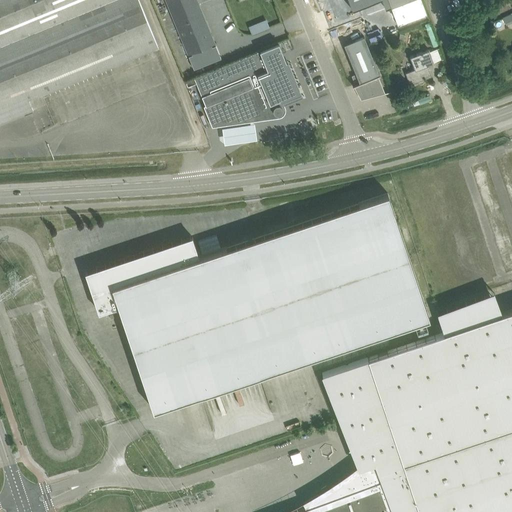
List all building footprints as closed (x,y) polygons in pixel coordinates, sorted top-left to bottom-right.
[(0,0),(0,123),(33,110),(29,98),(158,46),(139,0),(0,0)] [(214,42),(203,13),(198,2),(204,0),(166,0),(187,53),(188,53),(189,54),(188,55),(193,68),(220,57),(215,44),(214,44),(213,43),(214,42)] [(421,0),(388,0),(391,5),(391,6),(398,24),(427,14),(421,0)] [(458,21),(464,34),(477,27),(471,14),(458,21)] [(264,29),(270,27),(266,19),(260,21),(264,29)] [(356,73),(360,82),(367,96),(384,92),(377,75),(379,74),(366,40),(364,36),(344,44),(356,73)] [(278,43),(242,57),(186,80),(188,86),(197,83),(214,124),(255,118),(280,114),(282,113),(283,111),(284,109),(283,108),(282,103),(300,95),(278,43)] [(438,48),(432,49),(435,60),(441,59),(438,48)] [(434,62),(430,53),(429,49),(411,56),(416,68),(406,72),(411,84),(432,76),(427,65),(434,62)] [(356,73),(352,75),(355,84),(353,84),(354,85),(360,82),(356,73)] [(118,304),(119,305),(153,409),(429,317),(388,193),(358,202),(359,204),(255,237),(221,248),(203,254),(199,256),(198,256),(191,237),(96,268),(99,278),(90,281),(100,310),(118,304)] [(511,511),(511,308),(502,312),(492,316),(485,295),(437,313),(438,315),(444,332),(322,372),(327,385),(339,416),(340,418),(342,423),(346,435),(349,441),(349,443),(359,467),(348,474),(335,484),(331,486),(322,492),(307,501),(304,503),(306,506),(291,511),(511,511)]
